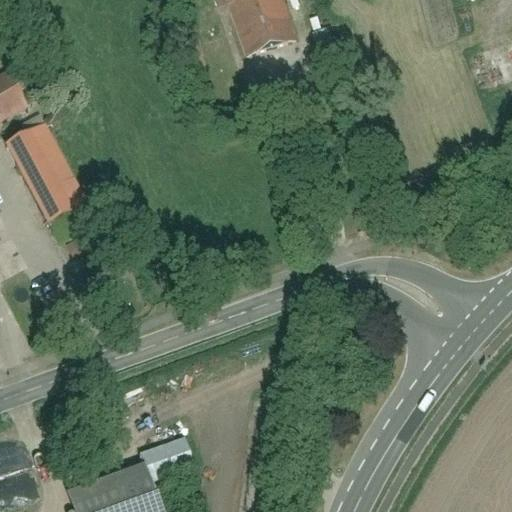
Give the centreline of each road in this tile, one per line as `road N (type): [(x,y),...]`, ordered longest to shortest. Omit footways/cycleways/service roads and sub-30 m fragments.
road 1 (tertiary): [(0,401),(358,274),(483,312)]
road 2 (primary): [(350,511),(397,421),(483,312)]
